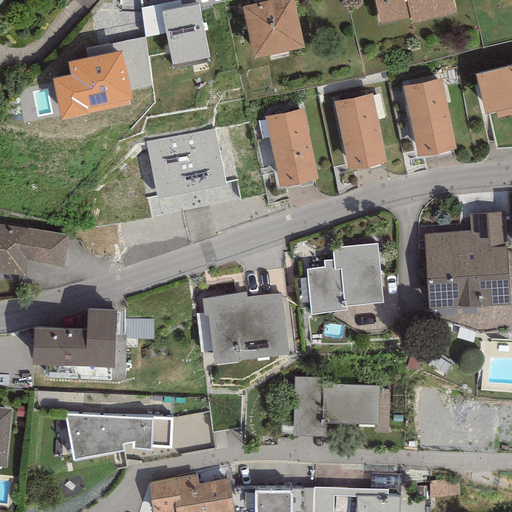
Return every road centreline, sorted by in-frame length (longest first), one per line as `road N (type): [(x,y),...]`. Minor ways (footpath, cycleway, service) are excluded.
road 1 (residential): [(0,323),(388,193),(511,175)]
road 2 (residential): [(108,511),(139,474),(233,454),(503,468)]
